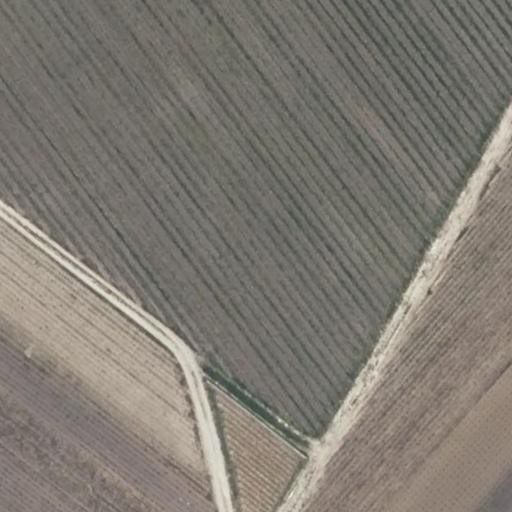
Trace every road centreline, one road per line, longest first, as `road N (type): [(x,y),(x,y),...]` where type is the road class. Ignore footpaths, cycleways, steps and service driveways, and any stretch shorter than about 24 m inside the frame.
road 1 (track): [(291,511),(511,136)]
road 2 (track): [(0,208),(188,358),(222,511)]
